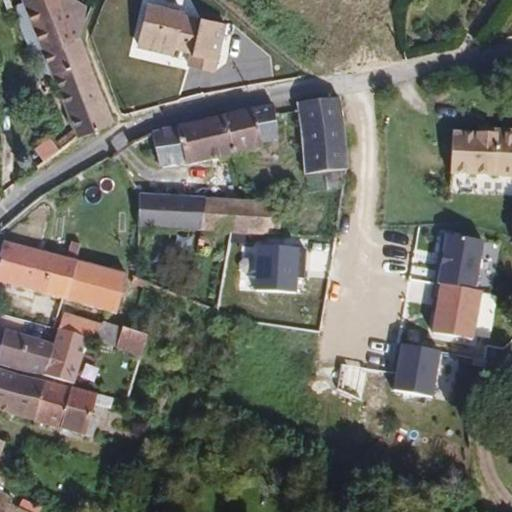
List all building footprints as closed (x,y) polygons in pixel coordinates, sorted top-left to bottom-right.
[(75,39),(77,29),(74,22),(69,25),(60,6),(55,0),(19,0),(17,1),(22,12),(42,61),(76,47),(75,39)] [(77,29),(84,9),(65,4),(63,0),(55,0),(60,6),(69,25),(74,22),(77,29)] [(42,61),(22,12),(11,16),(30,62),(42,61)] [(211,84),(224,35),(201,28),(200,33),(180,28),(182,23),(151,13),(138,55),(171,65),(174,57),(191,63),(187,77),(211,84)] [(110,128),(76,47),(42,61),(50,80),(77,145),(110,128)] [(50,80),(42,61),(30,62),(39,81),(50,80)] [(339,178),(334,107),(294,112),(299,183),(339,178)] [(277,146),(274,116),(217,125),(224,164),(257,160),(257,149),(277,146)] [(180,131),(146,137),(152,170),(181,168),(182,172),(224,164),(217,125),(180,131)] [(449,132),(449,173),(511,173),(511,128),(491,128),(492,132),(449,132)] [(147,231),(199,238),(201,209),(137,201),(136,231),(147,231)] [(199,238),(254,245),(242,215),(201,209),(199,238)] [(254,245),(264,246),(265,230),(265,217),(263,216),(242,215),(254,245)] [(265,230),(264,246),(284,249),(286,234),(265,230)] [(146,244),(147,231),(136,231),(135,243),(146,244)] [(474,339),(487,238),(444,233),(431,334),(474,339)] [(0,288),(116,319),(124,280),(1,247),(0,250),(0,288)] [(65,314),(57,333),(87,342),(104,325),(65,314)] [(141,339),(128,332),(118,329),(112,348),(135,356),(141,339)] [(87,342),(57,333),(53,347),(4,334),(0,353),(0,368),(41,377),(72,386),(87,342)] [(398,345),(395,392),(437,395),(440,348),(398,345)] [(0,412),(34,421),(43,385),(0,373),(0,412)] [(43,385),(34,421),(85,433),(94,399),(43,385)] [(0,511),(14,511),(12,511),(17,497),(0,488),(0,511)]
